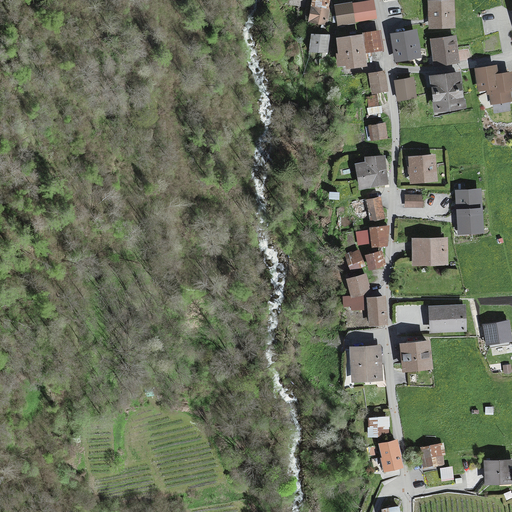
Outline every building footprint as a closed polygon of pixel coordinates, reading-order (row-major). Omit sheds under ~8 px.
[(288,0),(288,6),(304,8),(305,0),(288,0)] [(328,0),(308,0),(305,23),(325,26),(328,0)] [(369,0),(330,7),(333,27),(373,20),(369,0)] [(449,0),(425,1),(427,30),(453,29),(451,0),(449,0)] [(380,51),(377,31),(360,33),(362,54),(380,51)] [(390,36),(394,62),(420,58),(416,32),(390,36)] [(360,33),(330,36),(334,69),(363,66),(362,54),(360,33)] [(326,36),(306,35),(306,53),(325,54),(326,36)] [(427,40),(431,66),(456,62),(452,36),(427,40)] [(492,68),(471,72),(475,94),(487,92),(490,107),(511,103),(511,89),(509,73),(494,76),(492,68)] [(382,72),(365,75),(368,96),(386,93),(382,72)] [(457,74),(425,79),(431,114),(463,110),(457,74)] [(412,78),(394,81),(398,101),(415,98),(412,78)] [(384,123),(365,127),(367,142),(387,139),(384,123)] [(433,153),(404,157),(408,186),(437,182),(433,153)] [(379,158),(350,163),(355,192),(385,187),(379,158)] [(477,189),(448,190),(450,236),(479,234),(477,189)] [(424,195),(402,195),(402,209),(424,209),(424,195)] [(377,197),(355,203),(360,223),(382,217),(377,197)] [(381,226),(357,231),(360,250),(384,245),(381,226)] [(445,237),(411,239),(412,269),(447,267),(445,237)] [(378,253),(361,257),(365,272),(382,267),(378,253)] [(364,274),(344,279),(349,300),(364,297),(369,295),(364,274)] [(378,296),(364,297),(366,340),(381,339),(378,296)] [(463,305),(426,308),(428,333),(465,331),(463,305)] [(505,320),(479,325),(483,347),(509,342),(505,320)] [(426,339),(394,344),(399,374),(430,369),(426,339)] [(377,345),(344,348),(346,384),(380,382),(377,345)] [(386,418),(364,419),(365,436),(387,435),(386,418)] [(392,441),(372,445),(378,475),(397,471),(392,441)] [(440,444),(415,449),(420,471),(444,466),(440,444)] [(511,469),(511,460),(479,461),(480,487),(511,486),(511,469)]
